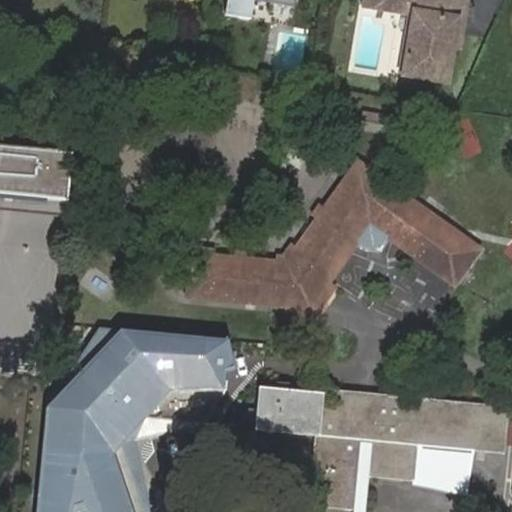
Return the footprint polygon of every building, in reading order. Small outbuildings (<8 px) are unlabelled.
[(221,0),(221,7),(243,12),(245,0),(221,0)] [(245,0),(243,12),(286,20),(288,0),(245,0)] [(439,15),(441,0),(362,0),(362,5),(406,12),(412,13),(401,74),(441,82),(448,48),(444,43),(446,33),(451,31),(454,18),(439,15)] [(462,0),(441,0),(439,15),(454,18),(451,31),(446,33),(444,43),(448,48),(454,49),(462,0)] [(412,13),(406,12),(395,73),(401,74),(412,13)] [(0,195),(63,202),(67,154),(0,147),(0,195)] [(315,219),(295,248),(285,263),(274,262),(271,262),(245,259),(244,259),(233,257),(214,255),(195,253),(191,252),(186,295),(288,305),(289,306),(291,309),(294,313),(313,315),(327,295),(326,289),(326,284),(353,244),(362,251),(376,251),(384,240),(450,286),(476,248),(353,161),(322,207),(315,219)] [(310,215),(315,219),(322,207),(318,204),(310,215)] [(511,261),(511,234),(501,256),(511,261)] [(285,263),(295,248),(291,245),(290,244),(282,256),(272,254),(271,262),(274,262),(285,263)] [(195,246),(195,253),(214,255),(215,248),(195,246)] [(233,257),(244,259),(245,251),(234,250),(233,257)] [(228,340),(97,329),(47,411),(37,511),(150,511),(134,442),(205,426),(221,390),(222,370),(236,371),(228,340)] [(321,392),(305,390),(255,385),(250,427),(312,433),(305,504),(351,509),(350,511),(363,511),(367,477),(412,482),(416,446),(469,451),(502,455),(508,407),(372,394),(371,412),(319,406),(321,392)] [(321,388),(321,392),(319,406),(371,412),(372,394),(321,388)] [(469,451),(416,446),(412,482),(463,493),(469,451)]
